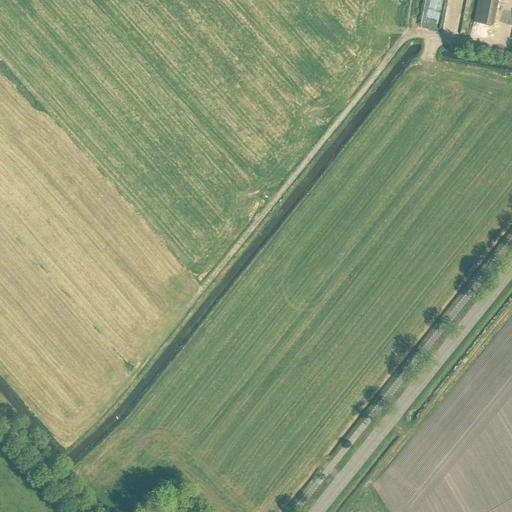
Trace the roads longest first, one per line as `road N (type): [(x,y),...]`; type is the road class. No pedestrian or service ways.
road 1 (primary): [(315,511),(511,268)]
road 2 (unclassified): [(86,511),(0,413)]
